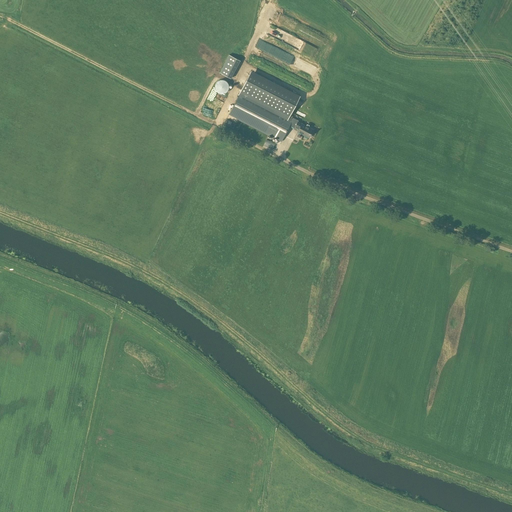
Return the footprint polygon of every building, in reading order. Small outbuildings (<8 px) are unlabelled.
[(264,50),(283,60),(285,55),(266,45),(264,50)] [(220,73),(232,78),(240,59),(228,54),(220,73)] [(249,75),(240,92),(228,115),(281,142),(290,126),(294,128),(294,129),(298,131),(297,132),(309,137),(313,129),(298,122),(299,121),(293,118),(293,119),(292,118),(293,116),(291,116),(291,117),(289,117),(298,100),(249,75)] [(215,85),(215,88),(216,90),(217,92),(219,93),(221,94),(224,93),(226,92),(228,91),(229,88),(229,86),(228,84),(227,82),(226,81),(223,80),(221,80),(219,80),(217,81),(216,83),(215,85)] [(266,140),(263,146),(272,150),(275,144),(266,140)]
